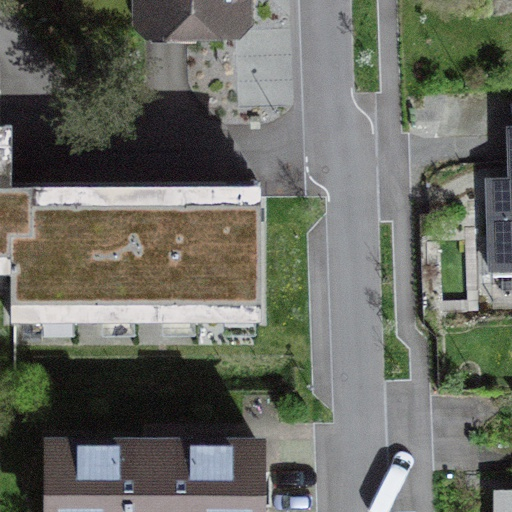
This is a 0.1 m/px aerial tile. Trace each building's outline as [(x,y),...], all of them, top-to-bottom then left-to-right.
[(146,0),(147,28),(252,28),(251,0),(146,0)] [(473,234),(474,269),(511,268),(511,173),(499,174),(499,234),(473,234)] [(42,229),(0,229),(0,261),(6,261),(6,272),(12,272),(13,320),(44,320),(44,311),(74,310),(74,320),(104,320),(104,311),(134,310),(134,320),(164,320),(164,310),(195,310),(195,320),(224,320),(224,310),(254,310),(255,320),(261,320),(260,196),(43,197),(42,229)] [(257,511),(257,445),(53,445),(52,511),(257,511)] [(511,511),(511,490),(500,491),(499,511),(511,511)]
